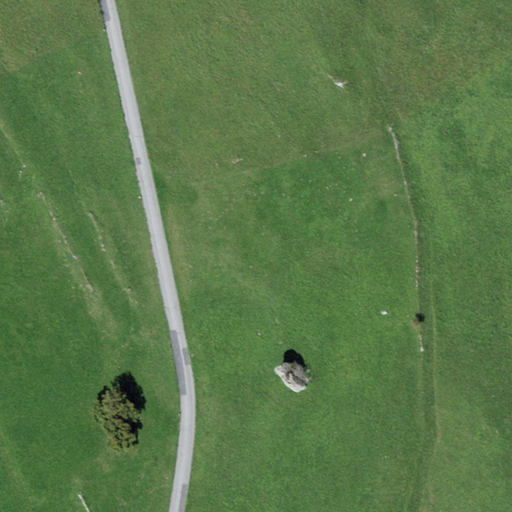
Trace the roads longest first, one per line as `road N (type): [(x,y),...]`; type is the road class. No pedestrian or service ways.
road 1 (track): [(413,511),(427,434),(428,222),(376,64),(375,0)]
road 2 (unclassified): [(110,0),(192,382),(179,511)]
